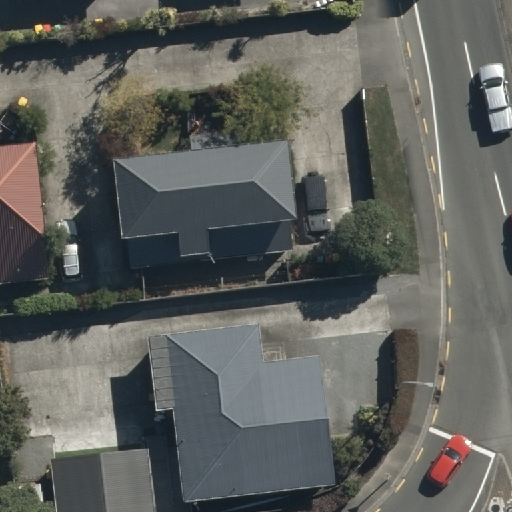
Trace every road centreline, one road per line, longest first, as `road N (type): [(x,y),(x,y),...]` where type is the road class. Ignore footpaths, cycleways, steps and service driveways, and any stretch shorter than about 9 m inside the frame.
road 1 (primary): [(436,511),(474,450),(503,220)]
road 2 (secondary): [(503,220),(454,0)]
